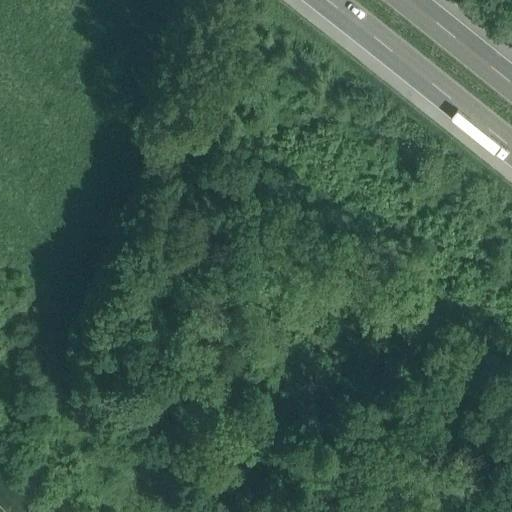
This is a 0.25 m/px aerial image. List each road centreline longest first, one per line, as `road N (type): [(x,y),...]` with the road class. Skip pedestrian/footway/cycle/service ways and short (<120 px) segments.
road 1 (motorway): [(326,0),(511,150)]
road 2 (motorway): [(511,85),(405,0)]
